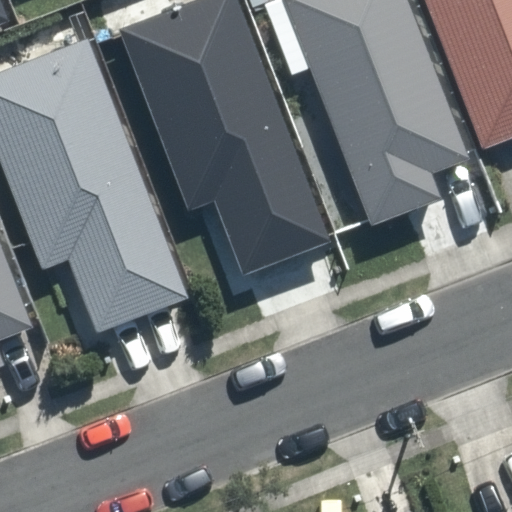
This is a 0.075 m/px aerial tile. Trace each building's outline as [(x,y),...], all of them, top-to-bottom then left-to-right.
[(196,0),(111,33),(180,213),(193,208),(223,286),(334,243),(240,0),(196,0)] [(427,166),(470,150),(412,0),(282,0),(368,224),(439,197),(427,166)] [(511,134),(511,0),(423,0),(478,147),(511,134)] [(0,71),(0,173),(40,273),(57,266),(85,336),(190,295),(88,37),(0,71)] [(0,342),(37,328),(0,234),(0,342)]
